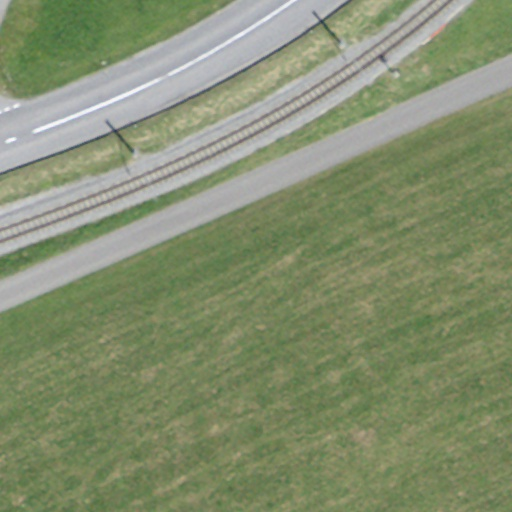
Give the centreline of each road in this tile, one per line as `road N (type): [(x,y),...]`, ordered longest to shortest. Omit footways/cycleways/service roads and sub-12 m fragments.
road 1 (unclassified): [(0,295),(511,71)]
road 2 (primary): [(292,0),(153,82),(0,144)]
